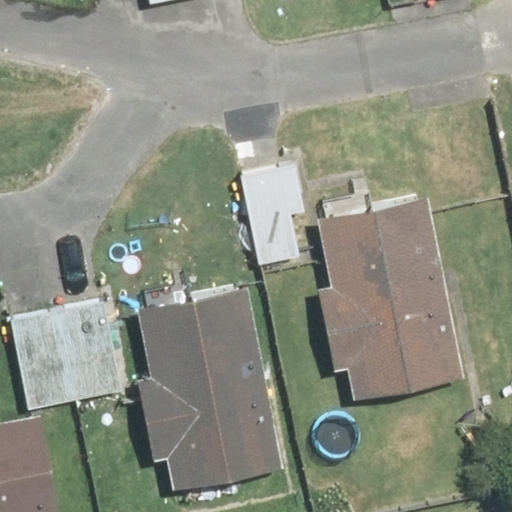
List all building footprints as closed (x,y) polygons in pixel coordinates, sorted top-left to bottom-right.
[(149,0),(152,12),(206,0),(149,0)] [(302,207),(296,162),(239,170),(252,263),(294,257),(288,209),(302,207)] [(458,366),(421,186),(314,208),(328,278),(310,281),(327,363),(345,360),(351,388),(458,366)] [(278,456),(243,276),(131,298),(144,366),(131,369),(147,452),(160,450),(165,478),(278,456)] [(15,307),(29,400),(76,392),(79,410),(132,401),(115,291),(15,307)] [(0,412),(0,511),(52,511),(57,511),(37,406),(0,412)]
